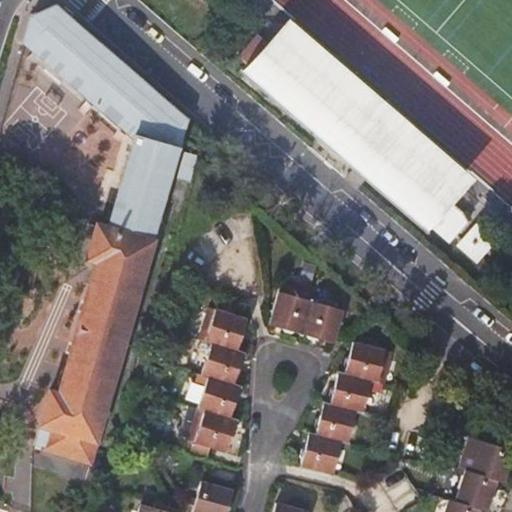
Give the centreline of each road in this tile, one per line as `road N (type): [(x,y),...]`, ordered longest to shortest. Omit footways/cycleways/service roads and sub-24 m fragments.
road 1 (tertiary): [(511,363),(93,0)]
road 2 (residential): [(265,445),(303,368),(289,354),(267,359),(262,410)]
